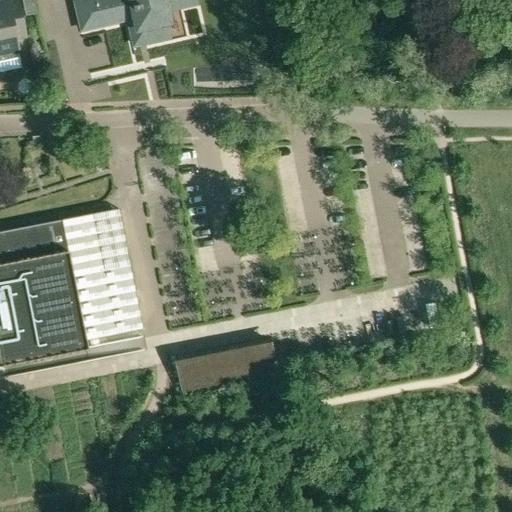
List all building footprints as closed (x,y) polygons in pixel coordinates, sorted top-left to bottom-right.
[(0,72),(21,68),(15,40),(25,38),(16,0),(4,0),(0,1),(0,72)] [(36,14),(32,0),(22,0),(26,16),(36,14)] [(100,0),(99,0),(104,22),(130,16),(132,23),(139,21),(143,41),(165,36),(162,23),(169,22),(166,8),(192,2),(191,0),(100,0)] [(0,365),(86,349),(85,340),(142,329),(118,209),(0,231),(0,365)] [(178,361),(184,393),(215,387),(209,354),(178,361)]
